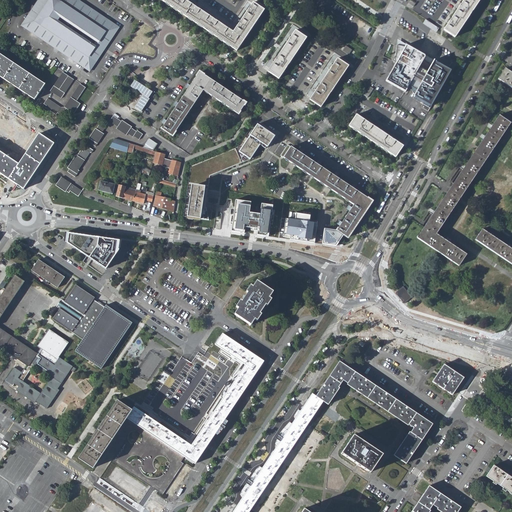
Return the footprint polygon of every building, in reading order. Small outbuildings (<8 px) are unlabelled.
[(38,0),(22,25),(89,71),(102,52),(95,47),(54,20),(55,18),(57,16),(58,14),(98,41),(106,46),(119,28),(77,0),(38,0)] [(160,0),(237,51),(264,10),(253,3),(250,7),(248,5),(245,10),(247,12),(240,21),(238,20),(235,25),(237,26),(233,32),(216,21),(217,19),(212,16),(211,17),(198,9),(199,7),(194,3),(193,5),(184,0),(160,0)] [(463,0),(461,4),(459,2),(456,7),(458,9),(451,18),(450,17),(446,22),(448,23),(444,30),(455,37),(479,0),(463,0)] [(97,43),(98,41),(58,14),(57,16),(97,43)] [(54,20),(95,47),(96,46),(55,18),(54,20)] [(439,28),(426,20),(423,23),(436,32),(439,28)] [(268,71),(279,79),(306,38),(295,30),(291,37),(289,36),(285,41),(287,42),(277,58),(275,57),(272,61),(274,62),(268,71)] [(409,87),(417,92),(427,73),(419,68),(426,56),(405,45),(385,81),(406,93),(409,87)] [(353,56),(356,50),(345,46),(343,51),(353,56)] [(40,84),(0,57),(0,80),(30,100),(40,84)] [(310,100),(321,107),(348,66),(337,59),(333,66),(331,64),(328,69),(329,70),(319,86),(318,85),(315,90),(316,91),(310,100)] [(433,61),(427,73),(417,92),(414,97),(431,107),(450,70),(433,61)] [(511,71),(506,67),(499,78),(511,86),(511,71)] [(62,72),(50,91),(61,98),(73,80),(62,72)] [(199,72),(161,129),(172,137),(203,91),(238,115),(246,104),(199,72)] [(76,101),(77,99),(78,98),(85,87),(79,84),(64,107),(61,108),(47,98),(43,104),(46,106),(45,108),(56,115),(57,113),(60,115),(65,114),(65,111),(66,109),(73,114),(80,104),(76,101)] [(363,96),(369,99),(376,89),(370,86),(363,96)] [(349,126),(395,157),(403,147),(393,140),(394,138),(390,135),(389,137),(371,125),(372,124),(367,120),(366,122),(356,115),(349,126)] [(424,228),(417,238),(460,266),(467,255),(437,234),(476,175),(511,122),(500,115),(452,186),(424,228)] [(113,116),(109,122),(117,127),(116,129),(126,136),(127,134),(132,137),(133,136),(139,140),(142,134),(137,131),(136,132),(131,128),(131,127),(121,121),(113,116)] [(183,217),(204,220),(209,220),(206,207),(205,207),(210,176),(250,159),(261,143),(267,147),(274,136),(254,122),(238,147),(191,166),(183,217)] [(89,139),(88,142),(95,147),(104,134),(102,133),(105,127),(100,124),(96,129),(95,129),(89,138),(89,139)] [(0,173),(23,189),(54,144),(39,134),(19,164),(0,151),(0,173)] [(109,147),(127,153),(127,152),(129,143),(114,139),(109,147)] [(147,142),(155,148),(157,144),(149,139),(147,142)] [(155,148),(147,142),(143,148),(153,151),(155,148)] [(133,149),(155,156),(155,152),(153,151),(143,148),(139,147),(129,143),(127,152),(132,153),(133,149)] [(69,169),(67,172),(75,177),(79,171),(78,170),(90,153),(91,153),(93,151),(87,147),(85,150),(84,149),(82,151),(81,150),(77,156),(76,155),(67,168),(69,169)] [(287,153),(283,158),(353,205),(337,230),(324,228),(322,244),(336,246),(343,235),(347,238),(372,202),(290,147),(287,153)] [(160,154),(155,152),(155,156),(152,163),(162,166),(162,167),(165,168),(169,169),(167,174),(178,177),(180,166),(181,164),(171,162),(167,161),(164,161),(165,155),(160,154)] [(61,177),(55,185),(65,192),(66,192),(69,193),(70,192),(78,197),(82,191),(61,177)] [(176,184),(158,179),(157,183),(175,188),(176,184)] [(100,181),(98,190),(112,194),(114,184),(100,181)] [(256,204),(256,200),(256,189),(255,188),(255,187),(254,183),(248,182),(246,182),(243,204),(256,204)] [(125,187),(118,185),(115,197),(133,201),(135,192),(124,190),(125,187)] [(145,200),(147,201),(149,196),(140,193),(135,192),(133,201),(143,204),(145,200)] [(162,194),(157,193),(153,207),(173,212),(174,211),(175,203),(172,202),(172,201),(170,200),(161,197),(162,194)] [(237,216),(225,215),(224,224),(236,226),(237,216)] [(266,219),(265,231),(277,232),(277,224),(271,223),(271,220),(266,219)] [(300,223),(299,234),(310,235),(310,233),(312,233),(313,224),(300,223)] [(483,229),(476,239),(511,263),(511,248),(490,233),(483,229)] [(106,269),(120,248),(122,241),(65,233),(64,241),(106,269)] [(38,260),(31,271),(58,288),(65,278),(38,260)] [(0,328),(0,317),(25,282),(15,275),(5,289),(3,289),(0,290),(0,293),(1,295),(0,297),(0,347),(28,367),(30,363),(51,377),(40,393),(18,378),(21,373),(14,367),(5,380),(13,386),(14,384),(18,386),(15,391),(34,403),(35,401),(47,409),(59,390),(57,389),(70,370),(73,372),(76,369),(59,357),(69,342),(49,329),(37,346),(41,348),(37,354),(0,328)] [(238,309),(234,315),(250,326),(254,320),(257,321),(261,315),(260,314),(265,305),(267,306),(271,300),(269,298),(273,293),(256,282),(253,288),(250,286),(246,292),(247,293),(242,302),(240,301),(236,307),(238,309)] [(401,284),(393,290),(402,301),(410,294),(401,284)] [(83,340),(75,351),(101,369),(132,322),(107,305),(105,308),(94,300),(95,298),(76,285),(64,302),(61,300),(56,307),(59,309),(52,319),(83,340)] [(134,407),(132,410),(127,418),(184,457),(195,464),(258,370),(259,371),(265,362),(264,361),(222,334),(215,345),(245,365),(191,445),(134,407)] [(344,380),(351,368),(340,360),(316,396),(324,401),(328,404),(344,380)] [(444,364),(432,381),(452,395),(464,377),(444,364)] [(351,368),(344,380),(411,425),(414,427),(395,455),(406,463),(433,423),(419,414),(351,368)] [(249,511),(324,401),(316,396),(313,394),(233,511),(249,511)] [(93,468),(127,418),(132,410),(117,400),(78,458),(93,468)] [(341,452),(370,472),(382,453),(353,434),(341,452)] [(511,478),(496,467),(488,478),(511,494),(511,478)] [(20,487),(18,490),(18,493),(21,496),(24,495),(26,492),(26,488),(23,486),(20,487)] [(443,511),(456,511),(460,507),(429,486),(417,504),(411,511),(427,511),(428,511),(433,505),(443,511)]
